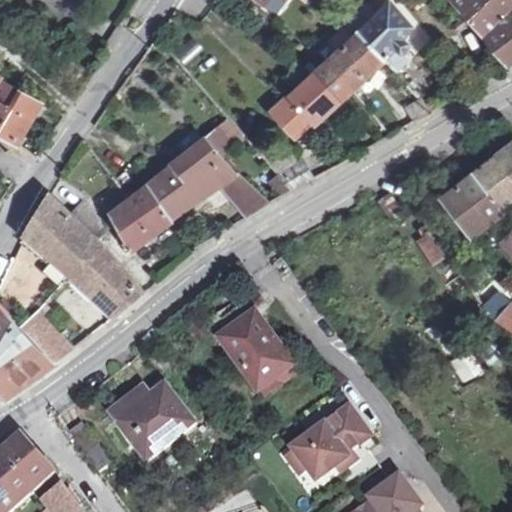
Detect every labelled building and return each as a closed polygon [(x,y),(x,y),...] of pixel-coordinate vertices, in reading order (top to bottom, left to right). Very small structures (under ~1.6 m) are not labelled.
[(369,0),(349,19),(361,30),(381,10),(370,0),(369,0)] [(391,0),(381,10),(361,30),(386,58),(396,68),(406,57),(403,53),(410,45),(403,38),(413,25),(391,0)] [(511,0),(453,0),(483,34),(511,8),(511,0)] [(511,8),(483,34),(508,64),(511,61),(511,8)] [(355,36),(326,62),(352,88),(386,58),(361,30),(355,36)] [(313,75),(316,72),(318,70),(311,62),(305,67),(313,75)] [(326,62),(321,67),(347,93),(352,88),(326,62)] [(321,67),(318,70),(316,72),(342,98),(347,93),(321,67)] [(316,72),(313,75),(273,110),(296,136),(313,120),(316,122),(342,98),(316,72)] [(0,78),(0,126),(20,89),(0,78)] [(41,101),(20,89),(0,126),(0,130),(18,140),(41,101)] [(411,102),(420,117),(431,111),(421,96),(411,102)] [(235,122),(222,132),(233,145),(234,147),(248,137),(235,122)] [(225,151),(233,145),(222,132),(220,130),(212,136),(225,151)] [(226,153),(225,151),(212,136),(211,133),(173,165),(186,180),(220,156),(226,153)] [(498,208),(511,198),(511,144),(439,196),(470,237),(501,214),(498,208)] [(278,173),(280,174),(295,165),(288,151),(269,162),(278,173)] [(186,180),(160,200),(172,218),(221,185),(236,174),(220,156),(186,180)] [(295,165),(280,174),(294,189),(312,180),(301,161),(295,165)] [(160,200),(186,180),(173,165),(149,184),(160,200)] [(294,189),(280,174),(278,173),(269,180),(281,196),(294,189)] [(266,205),(236,174),(221,185),(248,217),(266,205)] [(172,218),(160,200),(149,184),(131,198),(124,190),(109,202),(114,210),(112,212),(127,240),(122,243),(127,252),(172,218)] [(25,234),(72,274),(103,244),(100,240),(92,232),(71,212),(50,193),(25,234)] [(84,201),(71,212),(92,232),(103,223),(84,201)] [(500,224),(489,233),(499,244),(503,242),(511,251),(511,301),(498,289),(481,304),(492,320),(511,331),(511,231),(509,234),(500,224)] [(429,230),(419,238),(437,264),(447,256),(429,230)] [(100,240),(103,244),(112,253),(118,247),(106,234),(100,240)] [(112,253),(103,244),(72,274),(115,315),(144,290),(120,264),(112,253)] [(215,326),(227,342),(260,317),(248,302),(215,326)] [(0,388),(8,397),(53,363),(19,326),(0,307),(0,388)] [(39,309),(19,326),(53,363),(74,346),(39,309)] [(279,344),(260,317),(227,342),(261,389),(290,369),(275,346),(279,344)] [(451,361),(463,384),(485,373),(473,350),(451,361)] [(114,408),(119,416),(168,382),(162,373),(131,396),(114,408)] [(194,418),(168,382),(119,416),(146,452),(194,418)] [(354,408),(297,450),(300,453),(311,469),(321,482),(341,468),(353,458),(351,455),(355,452),(375,438),(354,408)] [(74,429),(103,470),(114,463),(85,422),(74,429)] [(0,511),(14,511),(57,475),(25,438),(0,458),(0,511)] [(351,455),(353,458),(341,468),(344,472),(361,460),(355,452),(351,455)] [(291,459),(303,475),(311,469),(300,453),(291,459)] [(419,511),(425,508),(403,478),(374,499),(376,503),(363,511),(419,511)] [(85,511),(65,485),(45,499),(54,511),(52,511),(85,511)]
